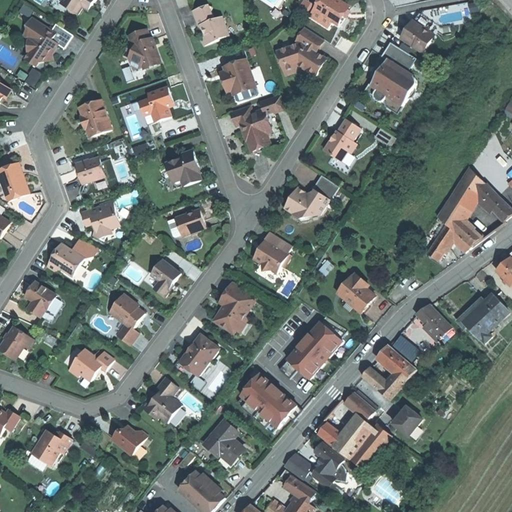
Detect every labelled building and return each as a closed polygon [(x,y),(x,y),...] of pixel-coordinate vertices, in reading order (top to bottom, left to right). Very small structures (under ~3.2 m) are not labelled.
[(65,0),(63,3),(71,9),(71,13),(79,14),(84,7),(90,11),(95,4),(97,0),(65,0)] [(304,0),(301,6),(310,11),(315,3),(309,0),(304,0)] [(323,0),(317,10),(334,21),(341,25),(352,7),(340,0),(323,0)] [(204,38),(206,45),(230,37),(226,26),(229,25),(226,17),(216,20),(211,6),(196,11),(201,26),(206,28),(207,31),(208,34),(204,38)] [(331,27),(334,21),(317,10),(314,16),(331,27)] [(75,36),(57,25),(53,32),(37,21),(27,36),(30,38),(29,55),(26,59),(37,67),(39,64),(46,63),(53,53),(51,51),(56,43),(59,44),(66,49),(75,36)] [(406,41),(426,53),(437,35),(431,31),(430,28),(426,28),(415,21),(411,27),(408,32),(411,34),(406,41)] [(305,44),(282,51),(287,68),(298,65),(302,64),(314,75),(319,75),(324,68),(330,59),(319,53),(315,50),(322,37),(308,29),(300,41),(305,44)] [(147,69),(163,63),(159,50),(155,39),(151,40),(148,31),(132,36),(135,43),(129,45),(130,48),(126,56),(130,58),(134,70),(146,66),(147,69)] [(327,40),(322,37),(315,50),(319,53),(327,40)] [(56,49),(59,44),(56,43),(51,51),(53,53),(56,49)] [(420,59),(393,43),(385,56),(391,59),(387,67),(380,78),(377,76),(372,85),(380,90),(377,95),(378,100),(383,102),(387,102),(391,97),(406,106),(412,97),(415,99),(420,91),(419,78),(411,73),(420,59)] [(248,60),(227,67),(229,71),(230,76),(226,78),(228,84),(230,91),(235,90),(245,86),(247,91),(258,87),(248,60)] [(373,74),(377,76),(380,78),(387,67),(380,63),(376,69),(373,74)] [(300,73),(298,65),(287,68),(289,76),(300,73)] [(34,68),(28,82),(37,86),(43,72),(34,68)] [(0,101),(3,96),(7,99),(12,91),(0,82),(0,101)] [(373,96),(377,95),(380,90),(372,85),(367,92),(373,96)] [(237,94),(247,91),(245,86),(235,90),(237,94)] [(260,93),(258,87),(247,91),(237,94),(239,100),(241,101),(259,95),(260,93)] [(171,88),(151,94),(153,100),(143,103),(147,115),(154,113),(160,111),(163,120),(175,117),(172,108),(170,102),(175,100),(173,95),(171,88)] [(262,102),(266,110),(268,117),(289,109),(283,94),(262,102)] [(401,115),(406,106),(391,97),(387,102),(388,106),(401,115)] [(93,138),(114,131),(104,101),(83,108),(86,117),(83,118),(85,126),(87,130),(90,129),(93,138)] [(251,106),(233,113),(239,127),(244,125),(246,130),(244,131),(247,137),(249,141),(250,141),(254,152),(273,145),(268,134),(274,132),(268,117),(266,110),(255,114),(251,106)] [(157,122),(163,120),(160,111),(154,113),(157,122)] [(150,125),(157,122),(154,113),(147,115),(150,125)] [(327,151),(344,161),(350,152),(353,155),(360,144),(355,141),(363,129),(349,120),(341,133),(339,132),(332,142),(327,151)] [(382,128),(377,138),(393,146),(399,137),(382,128)] [(196,150),(185,154),(186,158),(169,164),(170,168),(174,179),(183,176),(185,181),(187,187),(204,181),(201,173),(199,166),(201,165),(200,160),(196,150)] [(83,175),(86,185),(95,182),(108,178),(101,158),(80,165),(83,175)] [(0,175),(9,203),(31,196),(26,181),(20,164),(0,170),(0,175)] [(170,193),(187,187),(185,181),(175,184),(174,179),(170,168),(162,170),(170,193)] [(470,169),(463,181),(472,190),(480,179),(470,169)] [(296,198),(290,208),(305,218),(324,215),(341,187),(325,176),(313,196),(302,189),(296,198)] [(110,185),(108,178),(95,182),(97,189),(110,185)] [(463,221),(476,202),(479,197),(482,200),(492,190),(480,179),(472,190),(463,181),(437,221),(444,228),(446,225),(448,227),(455,234),(463,221)] [(511,216),(511,210),(492,190),(482,200),(479,197),(476,202),(485,210),(488,206),(494,212),(505,222),(511,218),(511,216)] [(112,230),(123,228),(114,202),(101,206),(102,208),(85,213),(87,220),(89,227),(96,225),(98,231),(95,236),(106,242),(109,237),(114,236),(112,230)] [(488,206),(485,210),(491,216),(494,212),(488,206)] [(209,228),(203,211),(180,219),(183,229),(186,236),(194,233),(194,235),(199,234),(203,232),(203,230),(209,228)] [(2,217),(0,215),(0,238),(2,240),(11,226),(5,222),(7,220),(2,217)] [(174,232),(183,229),(180,219),(171,222),(174,232)] [(484,240),(463,221),(455,234),(463,240),(473,249),(484,240)] [(458,247),(463,240),(455,234),(448,227),(439,240),(449,247),(448,248),(450,250),(454,244),(458,247)] [(297,248),(274,232),(269,240),(271,241),(266,248),(258,259),(267,265),(268,272),(273,270),(280,275),(285,267),(288,269),(297,256),(293,254),(297,248)] [(82,239),(74,252),(87,260),(92,263),(101,250),(82,239)] [(445,253),(448,248),(449,247),(439,240),(429,256),(439,262),(441,258),(445,253)] [(466,254),(473,249),(463,240),(458,247),(466,254)] [(74,252),(64,245),(57,256),(49,268),(56,272),(65,271),(73,276),(79,267),(82,269),(87,260),(74,252)] [(450,266),(441,258),(439,262),(437,265),(444,271),(450,266)] [(317,270),(325,278),(337,267),(329,259),(317,270)] [(511,260),(511,259),(504,266),(498,272),(511,287),(511,260)] [(185,275),(166,260),(155,275),(163,282),(157,290),(168,297),(176,286),(185,275)] [(76,278),(82,269),(79,267),(73,276),(76,278)] [(339,295),(363,314),(363,313),(369,306),(372,303),(377,297),(368,290),(362,285),(365,282),(357,275),(354,279),(353,278),(344,288),(344,289),(339,295)] [(370,287),(365,282),(362,285),(368,290),(370,287)] [(219,321),(237,333),(260,299),(237,283),(228,296),(232,298),(227,306),(229,307),(219,321)] [(34,291),(30,298),(36,301),(31,310),(44,318),(49,310),(50,311),(59,297),(39,284),(34,291)] [(475,319),(468,326),(469,326),(481,339),(482,339),(487,343),(494,336),(490,332),(511,311),(494,294),(486,302),(472,316),(475,319)] [(127,295),(113,312),(129,325),(120,336),(132,346),(142,334),(137,330),(143,323),(149,315),(140,308),(141,306),(127,295)] [(223,303),(227,306),(232,298),(228,296),(226,299),(223,303)] [(466,329),(469,326),(468,326),(475,319),(472,316),(486,302),(483,299),(475,306),(459,322),(466,329)] [(425,310),(418,315),(426,323),(429,326),(442,340),(453,329),(431,306),(425,310)] [(299,371),(311,381),(343,342),(341,340),(347,332),(327,316),(280,372),(291,380),(299,371)] [(438,343),(442,340),(429,326),(425,330),(432,337),(438,343)] [(37,342),(17,328),(9,339),(3,349),(19,359),(26,348),(31,351),(37,342)] [(432,338),(432,337),(425,330),(424,331),(432,338)] [(184,363),(203,377),(214,362),(224,349),(201,333),(193,345),(196,346),(198,348),(194,354),(192,352),(184,363)] [(391,347),(404,358),(413,347),(400,336),(391,347)] [(380,359),(398,374),(400,377),(411,365),(408,362),(407,363),(389,348),(385,354),(380,359)] [(406,358),(411,363),(420,353),(415,348),(406,358)] [(87,350),(72,370),(82,377),(84,375),(94,383),(100,375),(105,368),(109,372),(117,361),(107,353),(105,355),(100,351),(96,357),(87,350)] [(221,367),(214,362),(203,377),(184,363),(182,362),(177,368),(200,385),(210,381),(221,367)] [(388,385),(370,370),(363,378),(391,403),(418,371),(411,365),(400,377),(398,374),(388,385)] [(247,381),(252,386),(242,397),(243,398),(248,403),(244,409),(243,409),(268,430),(268,429),(273,424),(278,429),(279,429),(289,418),(295,422),(299,417),(304,412),(256,370),(247,381)] [(145,407),(162,420),(164,418),(172,424),(173,422),(184,409),(186,406),(175,398),(183,388),(169,378),(161,389),(164,392),(161,396),(159,399),(154,396),(145,407)] [(358,414),(362,418),(368,423),(376,413),(379,410),(358,392),(347,405),(358,414)] [(238,404),(244,409),(248,403),(243,398),(238,404)] [(0,437),(1,439),(7,429),(13,433),(22,418),(11,411),(9,415),(3,411),(0,409),(0,437)] [(191,414),(184,409),(173,422),(180,428),(191,414)] [(394,425),(410,438),(423,421),(408,409),(401,418),(394,425)] [(352,431),(344,439),(337,449),(348,458),(357,447),(359,449),(376,429),(368,423),(362,418),(359,421),(352,431)] [(226,423),(206,446),(217,455),(220,457),(222,455),(232,464),(237,457),(239,459),(246,451),(234,441),(239,434),(226,423)] [(317,432),(329,442),(337,433),(325,423),(317,432)] [(274,434),(278,429),(273,424),(268,429),(274,434)] [(379,426),(376,429),(359,449),(357,447),(348,458),(365,472),(394,438),(379,426)] [(115,441),(136,456),(150,437),(142,431),(137,431),(131,427),(127,431),(122,431),(119,435),(115,441)] [(48,463),(53,466),(61,453),(65,455),(74,440),(62,433),(59,439),(54,436),(50,433),(36,455),(48,463)] [(329,442),(337,449),(344,439),(337,433),(329,442)] [(155,441),(150,437),(136,456),(143,462),(150,453),(148,451),(155,441)] [(326,462),(337,471),(342,465),(346,460),(333,448),(331,450),(324,445),(323,444),(320,448),(316,453),(326,462)] [(42,472),(48,463),(36,455),(29,451),(23,460),(42,472)] [(248,453),(246,451),(239,459),(237,457),(232,464),(222,455),(220,457),(217,455),(216,457),(232,471),(242,460),(248,453)] [(179,465),(185,470),(197,458),(191,453),(179,465)] [(297,455),(286,467),(305,481),(310,475),(309,472),(313,467),(297,455)] [(345,469),(342,465),(337,471),(326,462),(325,463),(323,466),(314,476),(324,485),(329,485),(332,481),(347,484),(349,474),(347,474),(347,472),(345,469)] [(282,479),(289,483),(293,477),(294,478),(295,476),(287,471),(282,479)] [(180,491),(203,511),(215,511),(227,500),(197,472),(180,491)] [(296,495),(299,498),(310,505),(318,494),(294,478),(293,477),(289,483),(286,488),(296,495)] [(276,511),(271,508),(268,511),(314,511),(316,510),(310,505),(299,498),(295,504),(292,508),(289,511),(276,511)] [(277,502),(271,508),(276,511),(289,511),(277,502)]
